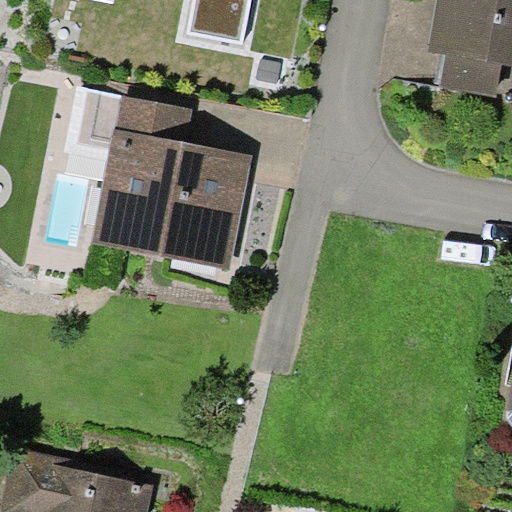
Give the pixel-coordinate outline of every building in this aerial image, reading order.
[(249,0),(165,0),(160,31),(241,46),(249,0)] [(511,63),(511,0),(430,0),(423,50),(441,53),(498,62),(511,63)] [(498,62),(441,53),(436,88),(493,97),(498,62)] [(239,55),(233,86),(268,92),(274,61),(239,55)] [(114,94),(83,241),(223,271),(247,154),(184,141),(190,110),(114,94)] [(0,511),(143,511),(145,506),(123,481),(10,458),(0,505),(0,511)]
